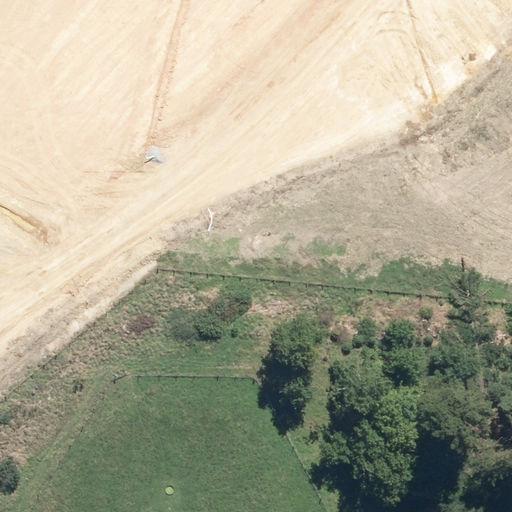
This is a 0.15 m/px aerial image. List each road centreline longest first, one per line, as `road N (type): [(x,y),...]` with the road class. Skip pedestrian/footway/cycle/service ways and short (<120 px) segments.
road 1 (unknown): [(103,511),(78,384),(45,297),(0,255)]
road 2 (unknown): [(167,0),(0,159)]
